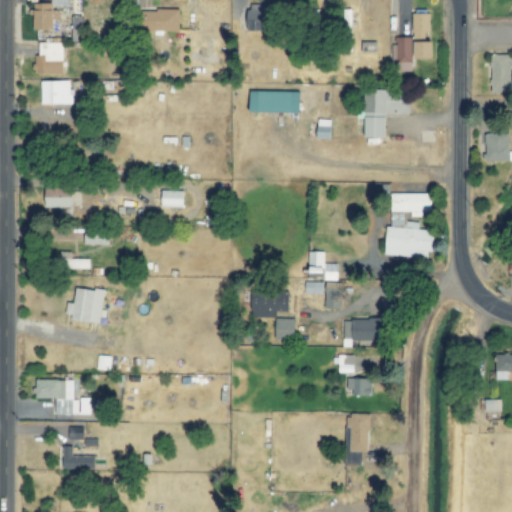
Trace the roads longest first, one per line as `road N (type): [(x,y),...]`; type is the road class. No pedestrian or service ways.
road 1 (residential): [(409,511),(421,332),(461,268),(456,0)]
road 2 (tertiary): [(6,511),(3,0)]
